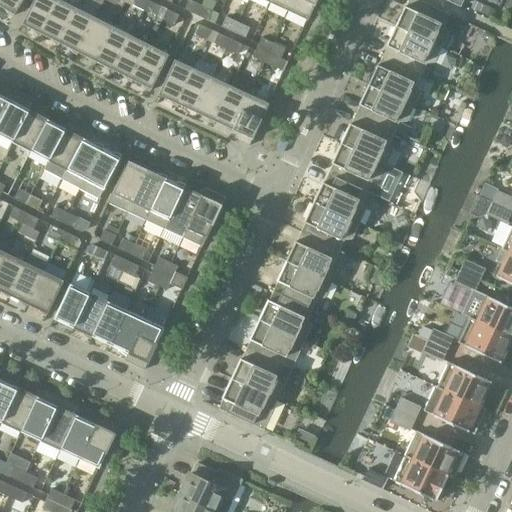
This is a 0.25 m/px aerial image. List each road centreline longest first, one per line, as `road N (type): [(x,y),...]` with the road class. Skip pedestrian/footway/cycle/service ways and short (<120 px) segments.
road 1 (residential): [(277,198),(0,61)]
road 2 (residential): [(175,414),(277,198)]
road 3 (residential): [(385,511),(175,414)]
road 4 (residential): [(277,198),(371,0)]
road 5 (residential): [(175,414),(0,324)]
